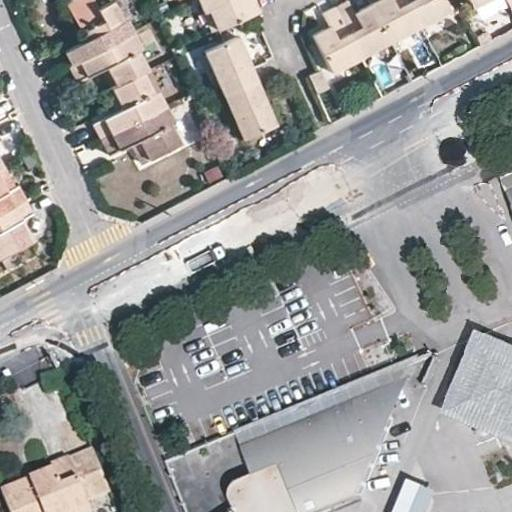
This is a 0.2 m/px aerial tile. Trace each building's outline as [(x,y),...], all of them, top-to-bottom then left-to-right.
[(68,52),(75,66),(138,33),(131,19),(126,21),(117,3),(105,10),(100,0),(83,0),(74,4),(87,33),(95,29),(99,37),(91,41),(68,52)] [(194,0),(200,14),(207,12),(215,32),(253,17),(256,15),(253,7),(250,0),(194,0)] [(346,0),(343,0),(334,5),(360,55),(388,40),(369,3),(353,11),(346,0)] [(374,0),(369,3),(388,40),(417,25),(403,0),(374,0)] [(403,0),(417,25),(445,11),(439,0),(403,0)] [(511,0),(503,0),(510,12),(511,10),(511,0)] [(334,5),(320,12),(327,25),(311,34),(330,71),(360,55),(334,5)] [(208,35),(215,32),(207,12),(200,14),(208,35)] [(267,53),(255,25),(238,32),(250,60),(267,53)] [(87,33),(91,41),(99,37),(95,29),(87,33)] [(75,66),(83,83),(105,72),(113,67),(122,87),(148,73),(151,72),(142,53),(147,51),(138,33),(75,66)] [(203,54),(223,100),(256,86),(236,40),(203,54)] [(105,72),(114,91),(118,89),(122,87),(113,67),(105,72)] [(307,70),(311,89),(324,86),(321,68),(307,70)] [(97,123),(105,139),(170,106),(162,90),(158,92),(148,73),(122,87),(118,89),(127,108),(119,112),(97,123)] [(274,129),(256,86),(223,100),(241,144),(274,129)] [(118,89),(114,91),(111,93),(119,112),(127,108),(118,89)] [(105,139),(113,156),(138,145),(145,141),(155,161),(185,145),(175,125),(178,122),(170,106),(105,139)] [(148,164),(155,161),(145,141),(138,145),(148,164)] [(0,214),(25,202),(18,187),(7,193),(0,196),(0,195),(0,188),(4,186),(10,184),(1,168),(0,168),(0,214)] [(511,170),(499,176),(511,208),(511,170)] [(0,214),(0,260),(34,244),(26,229),(18,233),(16,226),(23,223),(33,217),(25,202),(0,214)] [(18,233),(26,229),(23,223),(16,226),(18,233)] [(497,338),(478,329),(469,349),(497,338)] [(511,343),(497,338),(469,349),(451,394),(462,422),(507,441),(511,438),(511,343)] [(393,367),(237,432),(242,445),(378,389),(392,422),(418,357),(393,367)] [(322,511),(361,496),(392,422),(378,389),(242,445),(255,475),(238,482),(233,487),(232,495),(237,511),(322,511)] [(5,491),(14,511),(92,511),(96,511),(91,498),(110,489),(91,445),(52,461),(54,467),(5,491)] [(425,511),(434,490),(407,479),(393,511),(425,511)]
